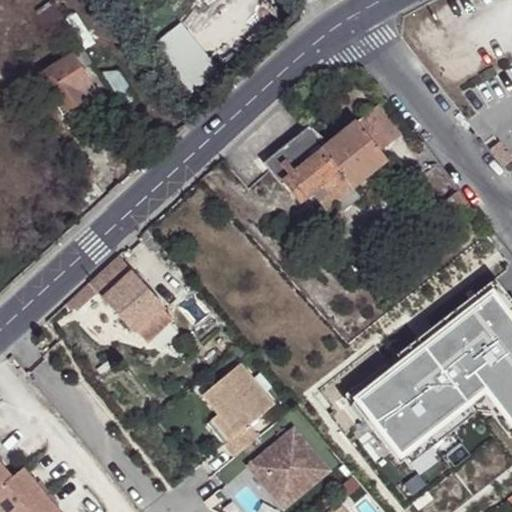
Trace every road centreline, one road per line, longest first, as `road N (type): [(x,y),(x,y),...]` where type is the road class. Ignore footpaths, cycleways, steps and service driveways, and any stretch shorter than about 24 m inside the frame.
road 1 (tertiary): [(350,16),(281,69),(0,333)]
road 2 (residential): [(350,16),(507,211)]
